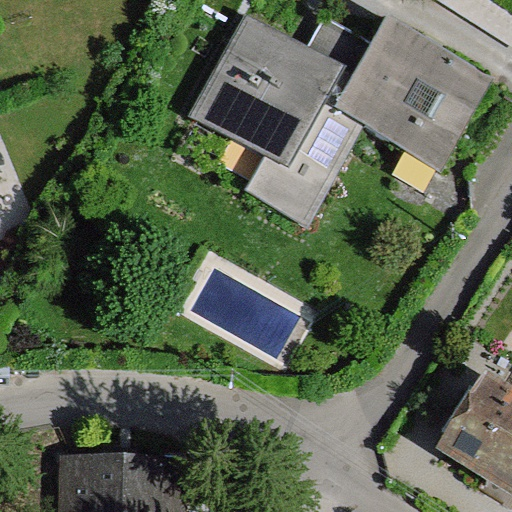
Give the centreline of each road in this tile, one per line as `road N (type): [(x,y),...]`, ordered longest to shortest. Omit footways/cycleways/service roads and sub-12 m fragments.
road 1 (residential): [(0,412),(78,402),(211,416),(281,434),(343,473)]
road 2 (residential): [(511,205),(343,473)]
